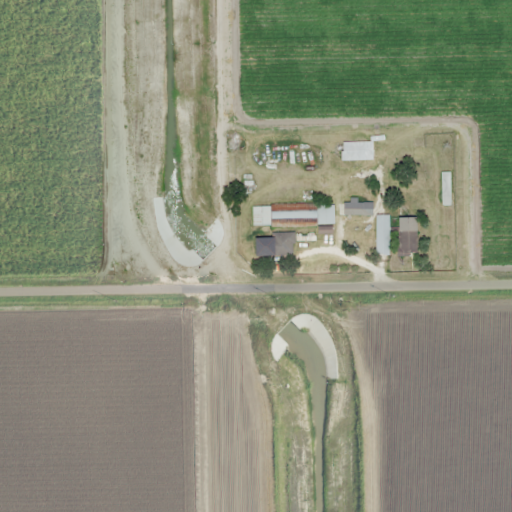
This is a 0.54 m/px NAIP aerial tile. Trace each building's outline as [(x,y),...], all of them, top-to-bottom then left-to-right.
[(341,161),(372,161),(372,141),(341,141),(341,161)] [(368,216),(368,202),(344,202),(344,216),(368,216)] [(333,226),(333,204),(251,204),(251,226),(333,226)] [(375,256),(388,256),(388,214),(375,214),(375,256)] [(416,218),(398,218),(398,253),(416,253),(416,218)] [(452,221),(433,221),(433,237),(452,237),(452,221)] [(293,256),(293,232),(270,232),(270,237),(254,237),(254,256),(293,256)]
